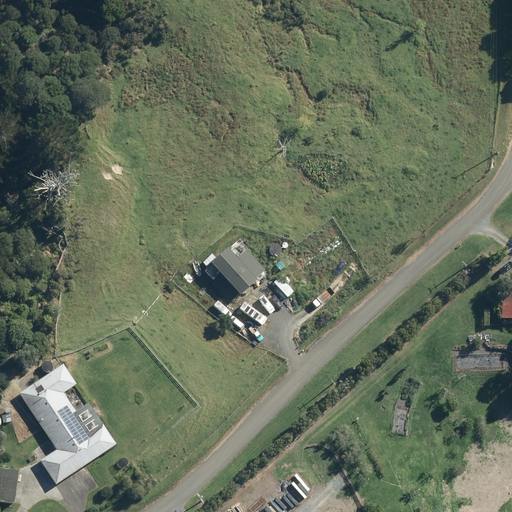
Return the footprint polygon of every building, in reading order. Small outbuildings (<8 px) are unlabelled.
[(232,248),(219,260),(213,254),(204,263),(209,268),(205,271),(215,282),(223,274),(243,296),(260,281),(257,278),(266,269),(249,250),(240,258),(232,248)] [(295,292),(281,278),(275,283),(289,298),(295,292)] [(511,297),(503,297),(503,319),(511,319),(511,297)] [(66,365),(22,395),(59,450),(41,462),(57,486),(118,445),(100,419),(105,416),(95,400),(87,406),(75,388),(80,385),(66,365)] [(443,469),(433,446),(393,463),(403,486),(443,469)] [(21,472),(0,469),(0,503),(16,506),(21,472)]
